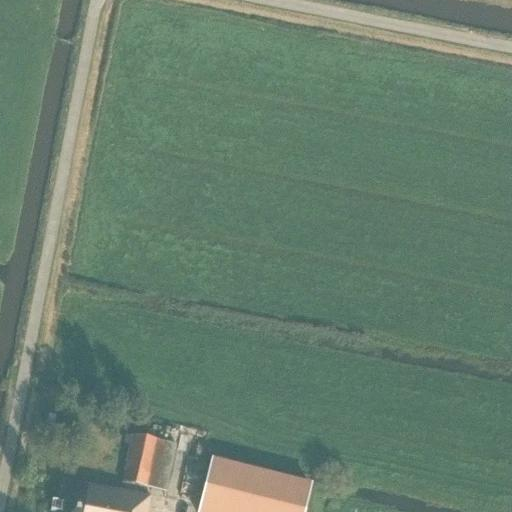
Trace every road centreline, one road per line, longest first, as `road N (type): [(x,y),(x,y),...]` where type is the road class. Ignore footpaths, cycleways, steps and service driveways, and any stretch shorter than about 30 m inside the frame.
road 1 (unclassified): [(0,500),(96,0)]
road 2 (unclassified): [(511,47),(266,0)]
